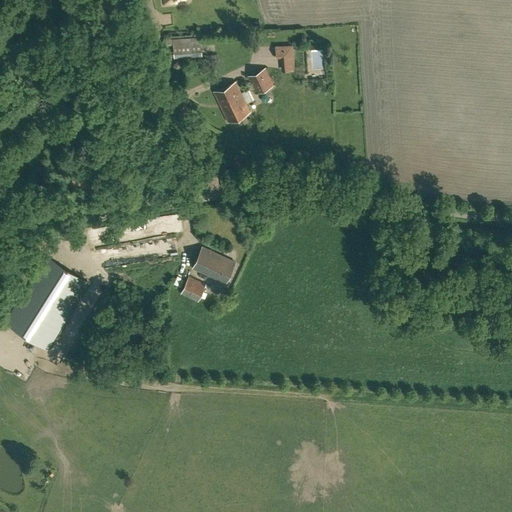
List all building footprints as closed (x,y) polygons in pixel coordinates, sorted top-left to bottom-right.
[(201,37),(173,38),(164,39),(164,46),(173,46),(174,58),(203,56),(201,37)] [(295,70),(293,45),(276,45),(277,59),(281,58),(282,70),(295,70)] [(273,85),(265,68),(248,76),(256,93),(273,85)] [(250,112),(246,103),(235,82),(214,91),(228,121),(250,112)] [(236,261),(202,246),(193,267),(226,282),(236,261)] [(48,350),(90,283),(46,255),(4,323),(48,350)] [(206,284),(189,276),(181,293),(198,301),(206,284)]
